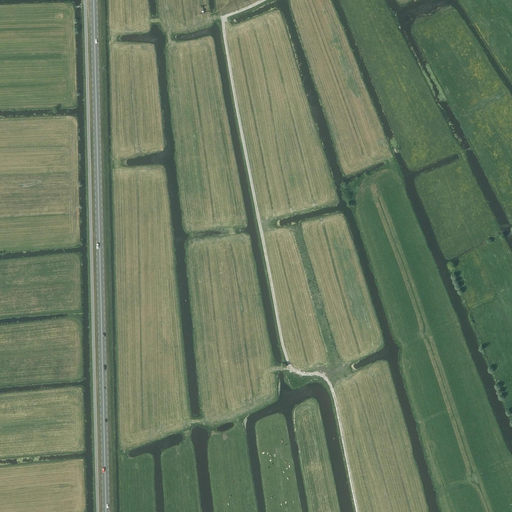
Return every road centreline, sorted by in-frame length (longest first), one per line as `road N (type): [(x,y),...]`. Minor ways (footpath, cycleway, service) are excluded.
road 1 (primary): [(105,511),(93,0)]
road 2 (track): [(358,511),(328,379),(285,367)]
